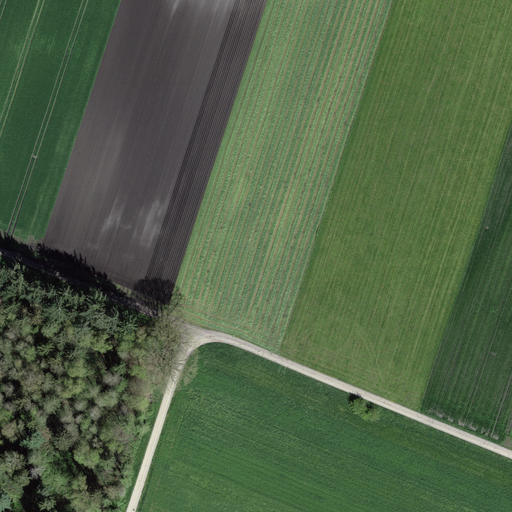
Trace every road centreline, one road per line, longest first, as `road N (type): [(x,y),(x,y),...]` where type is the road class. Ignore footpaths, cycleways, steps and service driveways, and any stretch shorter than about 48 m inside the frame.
road 1 (track): [(511,457),(187,329)]
road 2 (track): [(187,329),(0,252)]
road 3 (track): [(187,329),(134,511)]
